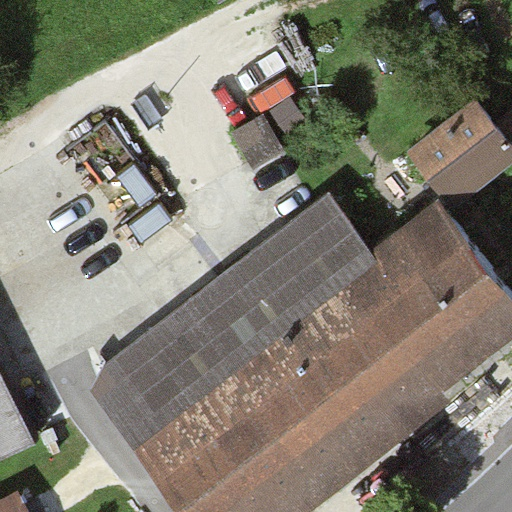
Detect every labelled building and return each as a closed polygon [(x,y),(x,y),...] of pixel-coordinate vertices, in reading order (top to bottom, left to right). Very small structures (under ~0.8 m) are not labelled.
[(511,132),(475,89),(413,140),(454,189),(511,140),(511,132)] [(261,104),(230,126),(248,153),(280,131),(261,104)] [(306,511),(459,391),(445,374),(511,320),(511,285),(435,189),(377,236),(333,181),(83,380),(188,511),(306,511)] [(0,444),(37,426),(0,349),(0,444)] [(0,511),(36,511),(20,482),(0,492),(0,511)]
